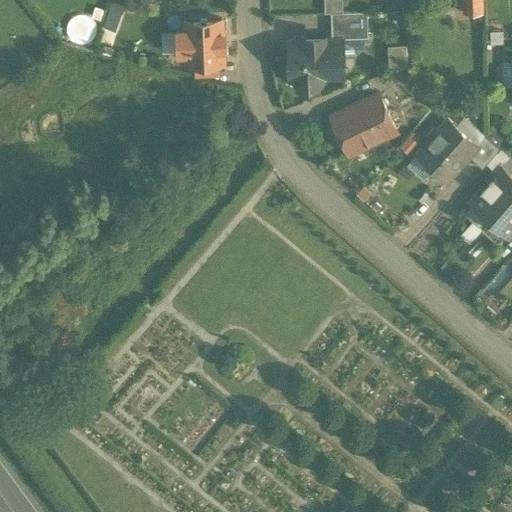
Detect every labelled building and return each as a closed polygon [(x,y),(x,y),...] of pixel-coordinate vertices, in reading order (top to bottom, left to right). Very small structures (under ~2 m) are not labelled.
[(321,0),(323,14),(330,14),(340,14),(339,0),(321,0)] [(386,0),(387,10),(402,9),(401,0),(386,0)] [(463,0),(463,10),(480,10),(479,0),(463,0)] [(221,12),(186,13),(187,28),(178,29),(180,55),(186,55),(186,64),(223,62),(223,49),(226,49),(225,30),(222,30),(221,12)] [(340,14),(330,14),(330,37),(341,37),(341,38),(344,36),(366,35),(365,13),(340,14)] [(330,37),(320,38),(320,39),(306,39),(306,38),(288,39),(289,74),(293,74),(293,77),(299,83),(316,82),(321,77),(321,74),(342,73),(341,38),(341,37),(330,37)] [(511,67),(511,57),(504,57),(503,84),(511,84),(511,67)] [(377,91),(333,113),(337,121),(332,123),(330,129),(335,141),(342,143),(346,141),(350,149),(394,128),(377,91)] [(475,142),(446,117),(416,151),(445,177),(466,153),(476,143),(475,142)] [(498,146),(483,133),(475,142),(476,143),(466,153),(481,166),(498,146)] [(511,173),(500,163),(468,199),(488,217),(511,189),(511,173)] [(511,189),(488,217),(508,234),(511,229),(511,189)]
